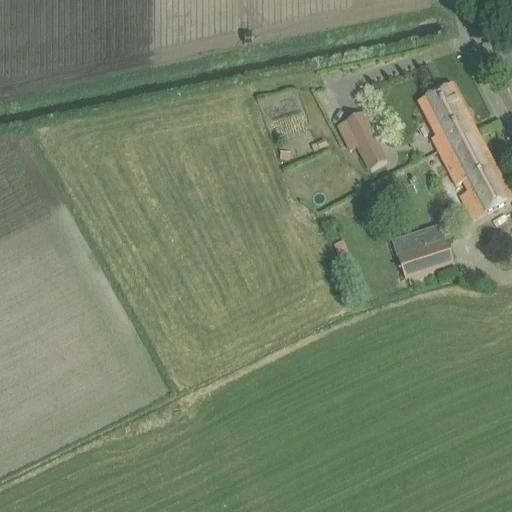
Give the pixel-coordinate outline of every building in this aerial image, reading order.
[(435,95),(419,103),(437,138),(432,141),(439,153),(477,133),(453,86),(435,95)] [(363,116),(338,129),(351,152),(358,149),(371,172),(389,163),(363,116)] [(511,199),(477,133),(439,153),(457,187),(462,185),(468,195),(480,218),(495,210),(511,201),(511,199)] [(448,242),(399,259),(406,282),(408,281),(431,273),(454,264),(448,242)] [(350,258),(344,243),(334,247),(340,262),(350,258)]
